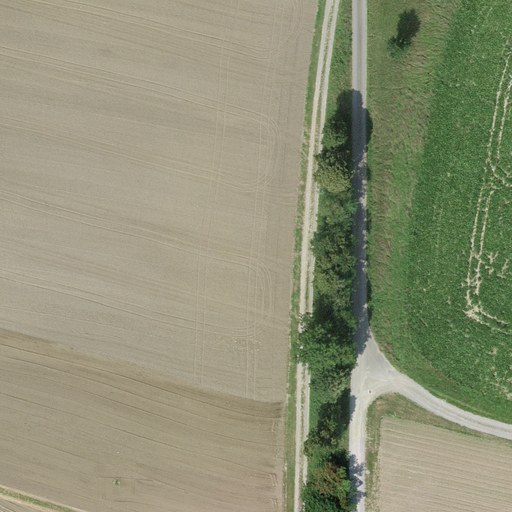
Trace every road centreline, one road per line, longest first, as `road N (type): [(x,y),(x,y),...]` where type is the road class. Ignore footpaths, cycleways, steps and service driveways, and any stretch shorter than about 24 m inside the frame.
road 1 (track): [(332,0),(308,183),(297,511)]
road 2 (unclassified): [(359,356),(357,0)]
road 3 (track): [(511,434),(446,412),(359,356)]
road 4 (track): [(359,511),(359,356)]
